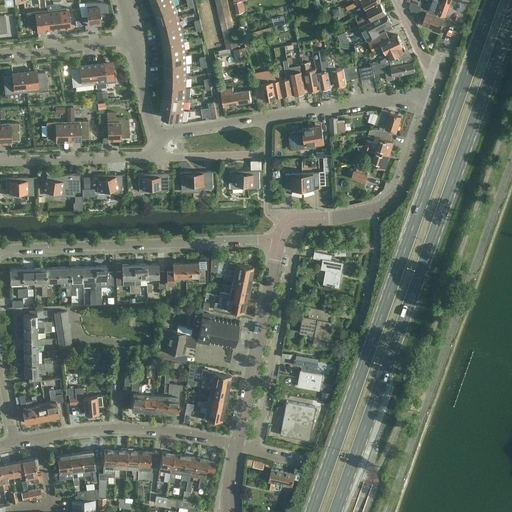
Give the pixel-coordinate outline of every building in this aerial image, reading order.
[(159,12),(175,6),(172,0),(160,0),(155,2),(159,12)] [(381,1),(379,0),(356,0),(355,1),(346,5),(348,9),(362,2),(366,9),(375,4),(381,1)] [(446,14),(450,2),(443,0),(432,0),(430,8),(446,14)] [(100,23),(100,20),(108,19),(106,3),(106,2),(103,2),(100,1),(96,1),(93,1),(90,1),(85,2),(88,25),(100,23)] [(359,26),(372,19),(377,17),(386,12),(381,1),(375,4),(366,9),(369,14),(356,21),(359,26)] [(218,10),(229,8),(228,2),(216,5),(218,10)] [(162,22),(179,18),(182,17),(181,14),(178,15),(175,6),(159,12),(162,22)] [(61,28),(61,25),(69,24),(67,7),(47,9),(49,29),(61,28)] [(219,16),(230,13),(229,8),(218,10),(219,16)] [(37,28),(37,31),(49,29),(47,9),(26,11),(28,29),(37,28)] [(375,26),(364,32),(368,40),(379,34),(377,30),(392,22),(386,12),(377,17),(372,19),(375,26)] [(440,32),(444,18),(426,12),(422,23),(433,27),(432,29),(440,32)] [(220,21),(231,18),(230,13),(219,16),(220,21)] [(165,32),(184,28),(184,25),(181,26),(179,18),(162,22),(165,32)] [(221,26),(233,24),(231,18),(220,21),(221,26)] [(223,32),(234,29),(233,24),(221,26),(223,32)] [(167,43),(184,40),(182,31),(185,31),(184,28),(165,32),(167,43)] [(224,37),(235,34),(234,29),(223,32),(224,37)] [(379,34),(368,40),(372,49),(382,44),(388,57),(382,60),(382,62),(399,59),(397,55),(406,50),(398,34),(390,38),(386,30),(379,34)] [(225,42),(237,40),(235,34),(224,37),(225,42)] [(168,53),(188,51),(188,48),(185,49),(184,40),(167,43),(168,53)] [(237,40),(225,42),(227,48),(238,45),(237,40)] [(234,49),(236,62),(247,60),(245,47),(234,49)] [(319,88),(331,86),(329,78),(331,78),(328,61),(325,48),(318,49),(322,71),(317,72),(319,88)] [(169,64),(186,63),(185,54),(188,54),(188,51),(168,53),(169,64)] [(411,61),(410,57),(399,59),(382,62),(371,64),(373,73),(385,71),(386,79),(395,78),(394,74),(415,71),(413,61),(411,61)] [(280,79),(283,95),(293,93),(290,76),(288,62),(287,59),(283,60),(286,76),(286,78),(280,79)] [(334,69),(332,60),(328,61),(331,78),(332,77),(334,85),(346,83),(345,79),(359,77),(357,65),(334,69)] [(114,80),(112,63),(104,64),(103,61),(91,63),(93,83),(114,80)] [(309,70),(308,62),(301,63),(304,75),(305,74),(308,90),(319,88),(317,72),(316,69),(309,70)] [(79,64),(79,67),(71,68),(73,85),(93,83),(91,63),(79,64)] [(169,75),(189,75),(189,72),(186,72),(186,63),(169,64),(169,75)] [(374,76),(373,73),(371,64),(365,66),(359,67),(361,79),(367,78),(374,76)] [(290,76),(293,93),(305,91),(300,66),(294,68),(296,75),(290,76)] [(46,88),(44,71),(36,72),(36,69),(24,70),(26,90),(46,88)] [(283,95),(280,79),(278,69),(271,70),(271,73),(254,76),(258,96),(263,95),(264,98),(283,95)] [(11,72),(12,75),(4,76),(6,93),(26,90),(24,70),(11,72)] [(189,78),(189,75),(169,75),(169,85),(186,86),(186,77),(189,78)] [(192,99),(192,96),(189,95),(190,87),(186,86),(169,85),(168,96),(188,98),(192,99)] [(234,92),(233,87),(221,89),(223,105),(251,100),(251,97),(251,96),(250,92),(249,89),(234,92)] [(183,109),(184,101),(187,101),(188,98),(168,96),(167,106),(183,109)] [(186,110),(183,109),(167,106),(165,117),(181,121),(182,120),(186,120),(188,110),(186,110)] [(398,113),(382,108),(377,124),(397,130),(398,128),(402,115),(401,114),(401,112),(399,112),(398,113)] [(107,139),(120,139),(120,136),(128,136),(128,119),(128,118),(125,118),(122,117),(118,117),(116,116),(115,112),(107,112),(107,139)] [(329,118),(330,133),(338,133),(337,117),(329,118)] [(55,138),(55,141),(68,141),(67,120),(46,121),(47,138),(55,138)] [(80,140),(80,137),(88,137),(87,120),(67,120),(68,141),(80,140)] [(0,142),(11,142),(11,139),(19,139),(18,122),(0,122),(0,142)] [(291,149),(324,143),(321,123),(302,126),(303,129),(289,132),(291,149)] [(371,147),(389,153),(394,140),(391,139),(393,133),(378,128),(376,128),(370,128),(368,134),(374,136),(375,134),(380,135),(377,142),(373,141),(371,147)] [(371,147),(373,141),(367,139),(365,145),(371,147)] [(369,153),(371,147),(365,145),(363,151),(369,153)] [(371,162),(385,166),(389,153),(371,147),(369,153),(374,154),(371,162)] [(278,161),(272,165),(276,171),(282,166),(278,161)] [(260,187),(259,170),(262,169),(230,170),(232,170),(233,188),(260,187)] [(365,181),(367,174),(354,169),(351,177),(365,181)] [(213,188),(212,171),(216,171),(215,170),(180,171),(180,172),(181,172),(182,191),(193,191),(193,188),(213,188)] [(56,175),(51,174),(46,172),(45,172),(48,174),(46,178),(45,178),(43,190),(49,191),(49,195),(73,194),(73,190),(79,190),(78,174),(80,174),(80,173),(76,173),(69,173),(66,173),(61,175),(56,175)] [(168,190),(167,172),(170,172),(136,173),(138,173),(138,191),(168,190)] [(292,190),(303,192),(302,172),(285,173),(286,186),(291,186),(292,190)] [(302,172),(303,192),(314,189),(314,185),(319,185),(319,172),(302,172)] [(122,191),(121,174),(124,174),(124,173),(93,174),(93,175),(96,175),(97,192),(122,191)] [(33,194),(33,177),(35,176),(3,177),(3,178),(5,177),(6,195),(33,194)] [(338,286),(343,263),(331,260),(332,254),(314,251),(313,258),(323,260),(321,268),(326,269),(324,283),(333,284),(332,285),(338,286)] [(250,278),(252,267),(236,264),(236,262),(219,258),(211,259),(210,270),(216,271),(230,274),(250,278)] [(173,276),(185,276),(185,261),(172,262),(172,269),(166,270),(166,283),(173,283),(173,276)] [(185,261),(185,276),(198,275),(198,282),(205,282),(204,268),(198,269),(198,261),(185,261)] [(139,283),(146,283),(146,277),(145,263),(133,264),(134,283),(139,283)] [(158,270),(158,263),(145,263),(146,277),(158,277),(158,288),(165,287),(164,270),(158,270)] [(115,284),(129,283),(134,283),(133,264),(121,264),(121,270),(115,270),(115,284)] [(82,286),(89,286),(94,286),(93,265),(81,266),(82,286)] [(99,286),(100,286),(100,279),(106,279),(106,285),(112,284),(112,271),(106,271),(106,265),(93,265),(94,286),(99,285),(99,286)] [(45,267),(45,281),(46,281),(57,281),(57,266),(45,267)] [(57,281),(70,280),(69,266),(57,266),(57,281)] [(75,286),(82,286),(81,266),(69,266),(70,280),(70,287),(75,286)] [(33,282),(33,267),(21,268),(21,282),(33,282)] [(45,281),(45,267),(33,267),(33,282),(33,285),(41,285),(46,285),(46,281),(45,281)] [(9,283),(21,282),(21,268),(8,268),(9,283)] [(250,278),(230,274),(229,279),(232,279),(230,286),(249,290),(251,285),(249,285),(250,278)] [(248,295),(249,290),(230,286),(229,293),(226,293),(225,297),(228,298),(246,301),(247,295),(248,295)] [(243,313),(246,301),(228,298),(227,304),(214,302),(213,308),(226,311),(226,309),(243,313)] [(320,319),(322,309),(310,307),(309,317),(303,316),(300,332),(314,335),(313,344),(327,346),(332,321),(320,319)] [(54,319),(67,317),(66,310),(53,312),(54,319)] [(185,333),(183,345),(194,348),(196,341),(208,344),(208,343),(209,344),(210,341),(213,342),(212,344),(213,344),(214,342),(216,343),(216,345),(217,345),(217,343),(221,344),(220,346),(221,346),(222,344),(225,345),(224,347),(225,347),(226,345),(229,346),(228,347),(229,348),(230,346),(233,346),(232,348),(233,348),(234,347),(236,339),(239,339),(240,332),(238,331),(239,324),(239,323),(239,322),(238,322),(238,323),(235,323),(235,321),(234,321),(234,322),(230,322),(231,320),(230,320),(229,322),(226,321),(226,319),(225,321),(222,320),(223,318),(222,318),(221,320),(218,319),(219,317),(218,317),(217,319),(215,318),(215,316),(214,316),(215,315),(202,312),(202,315),(195,314),(192,329),(177,326),(176,331),(185,333)] [(36,326),(42,326),(43,326),(43,321),(43,320),(36,320),(36,314),(22,314),(22,326),(36,326)] [(56,331),(69,329),(68,322),(55,324),(56,331)] [(22,339),(37,338),(36,326),(22,326),(22,339)] [(57,337),(70,335),(69,329),(56,331),(57,337)] [(183,345),(185,333),(176,331),(171,330),(166,351),(159,350),(157,357),(170,359),(172,353),(181,354),(183,345)] [(58,343),(71,341),(70,335),(57,337),(58,343)] [(43,344),(43,343),(43,338),(37,338),(22,339),(23,351),(37,350),(37,344),(43,344)] [(23,363),(37,362),(37,350),(23,351),(23,363)] [(321,374),(315,372),(317,363),(294,359),(293,365),(305,367),(304,371),(300,370),(297,386),(319,389),(321,374)] [(38,374),(38,369),(44,369),(44,367),(44,362),(43,362),(37,362),(23,363),(24,375),(26,375),(26,380),(41,378),(41,374),(38,374)] [(208,383),(228,387),(230,376),(207,371),(207,369),(202,368),(201,374),(205,375),(204,382),(208,383)] [(138,387),(138,378),(133,377),(133,372),(125,372),(124,384),(131,385),(130,392),(133,392),(131,409),(143,410),(145,389),(145,384),(138,387)] [(228,399),(229,393),(227,393),(228,387),(208,383),(207,387),(210,388),(209,395),(228,399)] [(181,389),(181,385),(168,384),(168,391),(167,394),(166,412),(178,413),(179,389),(181,389)] [(98,413),(96,395),(75,397),(74,387),(65,388),(66,394),(68,394),(69,404),(83,403),(84,414),(98,413)] [(55,395),(53,389),(48,390),(50,401),(44,403),(47,418),(59,416),(56,402),(63,400),(62,393),(55,395)] [(154,413),(156,393),(149,393),(150,390),(145,389),(143,410),(149,411),(148,413),(154,413)] [(166,412),(167,394),(168,391),(163,391),(163,394),(156,393),(154,413),(159,414),(159,412),(166,412)] [(25,402),(24,394),(19,395),(24,422),(36,420),(33,405),(32,401),(25,402)] [(226,404),(228,399),(209,395),(207,402),(205,401),(204,405),(206,406),(224,410),(225,404),(226,404)] [(32,401),(33,405),(36,420),(47,418),(44,403),(37,404),(36,399),(32,400),(32,401)] [(224,410),(206,406),(205,412),(192,409),(191,415),(221,421),(224,410)] [(310,434),(314,412),(301,410),(299,423),(282,420),(281,427),(294,429),(292,436),(299,438),(300,433),(310,434)] [(115,468),(118,468),(118,466),(126,467),(127,449),(121,448),(121,450),(115,450),(115,468)] [(98,478),(106,478),(107,478),(108,471),(114,472),(115,468),(115,450),(104,449),(103,473),(98,472),(98,478)] [(137,479),(138,451),(133,451),(133,449),(127,449),(126,467),(132,467),(132,473),(133,473),(133,479),(137,479)] [(80,452),(82,469),(89,468),(90,481),(95,480),(92,450),(80,452)] [(138,451),(137,479),(151,480),(152,467),(149,467),(150,451),(138,451)] [(168,481),(173,453),(161,451),(158,468),(165,469),(163,480),(168,481)] [(78,484),(76,470),(82,469),(80,452),(69,453),(71,470),(73,485),(78,484)] [(62,471),(71,470),(69,453),(56,455),(59,476),(63,476),(62,471)] [(181,472),(184,455),(173,453),(168,481),(173,482),(175,471),(181,472)] [(191,483),(193,473),(196,457),(184,455),(181,472),(188,473),(185,490),(190,491),(191,483)] [(214,472),(215,462),(207,461),(207,459),(196,457),(193,473),(200,474),(198,486),(205,488),(206,483),(204,482),(205,471),(214,472)] [(24,475),(25,478),(33,476),(34,483),(39,483),(34,458),(22,460),(25,475),(24,475)] [(25,475),(22,460),(10,463),(13,475),(18,474),(20,480),(21,480),(21,479),(25,479),(25,478),(24,475),(25,475)] [(6,483),(8,482),(7,476),(13,475),(10,463),(0,464),(0,472),(2,483),(6,482),(6,483)] [(292,485),(294,473),(271,468),(267,487),(272,488),(273,481),(292,485)] [(100,511),(101,508),(105,508),(106,478),(98,478),(97,489),(97,497),(96,511),(100,511)] [(28,490),(30,499),(41,496),(40,487),(28,490)] [(12,502),(18,501),(16,489),(10,490),(12,502)] [(94,497),(97,497),(97,489),(85,490),(86,500),(94,500),(94,497)] [(22,500),(29,499),(28,490),(23,491),(21,492),(22,500)] [(75,500),(86,500),(85,490),(76,492),(77,495),(75,496),(75,500)] [(165,504),(166,497),(155,495),(154,502),(165,504)] [(176,506),(177,499),(166,497),(165,504),(176,506)] [(187,508),(188,500),(177,499),(176,506),(187,508)] [(75,500),(72,500),(72,511),(94,511),(94,500),(86,500),(75,500)] [(187,508),(200,510),(202,511),(203,503),(188,500),(187,508)]
